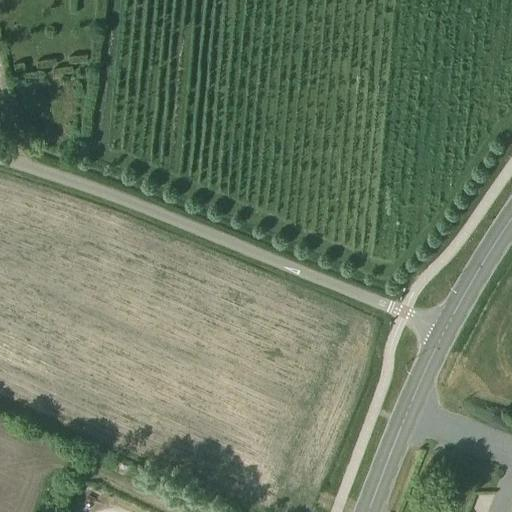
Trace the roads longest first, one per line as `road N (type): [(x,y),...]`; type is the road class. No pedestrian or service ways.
road 1 (unclassified): [(445,331),(0,160)]
road 2 (primary): [(371,511),(445,331)]
road 3 (primary): [(445,331),(511,227)]
